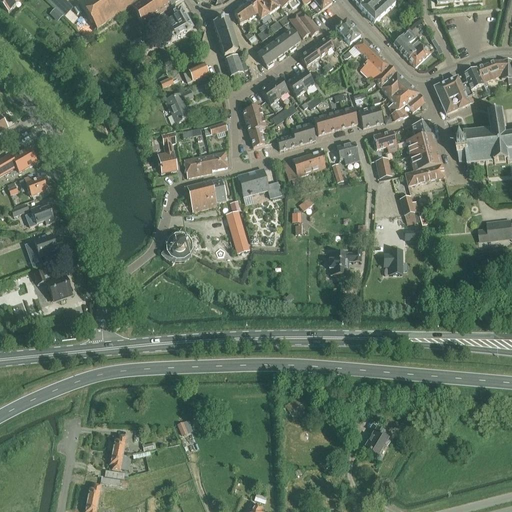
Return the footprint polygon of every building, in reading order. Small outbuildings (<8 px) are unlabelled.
[(20,0),(0,0),(0,8),(7,15),(19,2),(20,0)] [(126,12),(130,9),(142,0),(82,0),(77,4),(96,32),(126,12)] [(142,0),(130,9),(143,30),(155,22),(154,19),(161,15),(163,16),(185,2),(183,0),(142,0)] [(257,0),(256,1),(268,17),(279,10),(271,0),(257,0)] [(273,0),(281,11),(288,6),(283,0),(273,0)] [(293,0),(283,0),(288,6),(292,11),(299,7),(296,3),(293,0)] [(298,0),(298,1),(301,5),(304,9),(308,6),(312,2),(317,9),(314,11),(318,16),(321,13),(330,6),(324,0),(298,0)] [(350,0),(360,10),(370,0),(350,0)] [(370,0),(360,10),(374,25),(394,7),(387,0),(370,0)] [(250,8),(257,18),(260,23),(268,17),(256,1),(249,6),(250,8)] [(248,24),(257,18),(250,8),(249,6),(234,17),(239,28),(248,24)] [(55,10),(50,15),(54,19),(59,14),(55,10)] [(165,37),(170,45),(192,33),(180,12),(173,16),(171,14),(165,18),(163,16),(161,15),(154,19),(155,22),(157,25),(156,25),(163,38),(165,37)] [(311,40),(318,35),(304,16),(303,16),(301,13),(289,22),(286,18),(279,24),(283,30),(290,25),(302,42),(309,37),(311,40)] [(213,26),(224,60),(223,60),(224,63),(238,59),(237,56),(239,55),(227,20),(213,26)] [(345,23),(335,32),(349,48),(359,39),(345,23)] [(262,44),(270,38),(263,28),(258,31),(261,35),(257,38),(262,44)] [(294,49),(299,45),(291,33),(257,57),(267,71),(273,67),(272,65),(277,61),(278,63),(284,59),(283,57),(288,53),(290,55),(296,51),(294,49)] [(406,35),(394,47),(408,62),(416,54),(408,47),(409,46),(415,40),(414,39),(411,41),(406,35)] [(432,39),(429,41),(435,50),(438,48),(432,39)] [(313,51),(320,60),(333,51),(326,41),(313,51)] [(331,44),(336,51),(341,48),(336,41),(334,43),(331,44)] [(374,83),(389,68),(376,55),(362,42),(354,50),(344,59),(346,61),(352,56),(355,59),(360,56),(367,63),(363,67),(364,68),(360,73),(368,81),(370,79),(374,83)] [(416,54),(408,62),(415,70),(430,56),(417,42),(411,48),(409,46),(408,47),(416,54)] [(300,60),(306,70),(320,60),(313,51),(300,60)] [(224,63),(227,72),(230,80),(243,75),(242,74),(247,72),(245,65),(240,67),(238,59),(224,63)] [(476,71),(483,87),(484,89),(488,88),(486,84),(501,78),(501,81),(507,81),(508,86),(511,86),(511,63),(493,63),(476,71)] [(189,74),(184,77),(188,86),(193,83),(194,84),(208,77),(203,66),(188,73),(189,74)] [(389,68),(374,83),(374,84),(366,90),(367,92),(376,86),(379,90),(396,74),(389,68)] [(463,76),(466,84),(467,84),(471,92),(483,87),(476,71),(463,76)] [(295,80),(305,94),(315,87),(304,73),(295,80)] [(396,74),(379,90),(380,90),(388,100),(399,92),(403,97),(411,89),(396,74)] [(457,79),(445,84),(446,86),(445,87),(446,89),(447,88),(454,104),(456,103),(460,111),(469,107),(466,100),(460,87),(457,79)] [(171,80),(160,85),(163,91),(174,86),(171,80)] [(286,86),(297,100),(305,94),(295,80),(286,86)] [(269,88),(279,102),(288,95),(278,81),(269,88)] [(445,84),(433,90),(445,118),(460,111),(456,103),(454,104),(447,88),(446,89),(445,87),(446,86),(445,84)] [(466,84),(460,87),(466,100),(473,97),(471,92),(467,84),(466,84)] [(260,94),(264,99),(270,108),(279,102),(269,88),(260,94)] [(398,112),(403,121),(408,119),(402,110),(406,107),(419,96),(411,89),(403,97),(393,105),(398,112)] [(391,117),(394,123),(403,121),(398,112),(393,105),(403,97),(399,92),(388,100),(390,103),(386,107),(392,116),(391,117)] [(183,105),(192,101),(189,93),(180,97),(165,102),(175,126),(189,121),(183,105)] [(419,96),(406,107),(412,115),(421,108),(423,112),(425,111),(427,107),(419,96)] [(473,97),(466,100),(469,107),(475,104),(473,97)] [(243,114),(246,125),(262,120),(259,109),(243,114)] [(367,112),(372,129),(382,126),(377,109),(367,112)] [(343,113),(348,129),(357,126),(352,110),(343,113)] [(363,132),(372,129),(367,112),(358,115),(363,132)] [(333,116),(338,132),(348,129),(343,113),(333,116)] [(464,138),(456,140),(459,165),(467,164),(467,169),(469,169),(468,168),(475,167),(477,167),(477,168),(479,168),(478,167),(486,166),(486,167),(487,167),(487,166),(494,165),(495,166),(496,166),(496,165),(508,164),(508,165),(509,165),(509,163),(510,163),(511,163),(511,136),(507,137),(506,130),(507,130),(507,129),(506,129),(505,122),(506,122),(506,121),(504,121),(503,115),(504,114),(503,113),(502,114),(489,116),(488,115),(488,116),(488,117),(489,124),(488,124),(488,125),(490,125),(491,131),(483,132),(483,130),(481,130),(481,132),(474,133),(474,131),(472,131),(473,133),(464,134),(464,132),(463,133),(464,138)] [(324,118),(329,135),(338,132),(333,116),(324,118)] [(314,121),(319,138),(329,135),(324,118),(314,121)] [(383,120),(385,126),(392,124),(390,118),(383,120)] [(246,125),(249,135),(260,132),(265,130),(262,120),(246,125)] [(430,124),(411,129),(414,139),(415,142),(433,137),(430,124)] [(204,131),(205,137),(205,139),(212,138),(226,133),(224,126),(209,130),(208,131),(208,130),(204,131)] [(301,130),(306,146),(316,143),(311,127),(301,130)] [(291,133),(293,138),(296,149),(306,146),(301,130),(291,133)] [(192,140),(200,138),(199,132),(190,134),(192,140)] [(265,148),(265,147),(260,132),(249,135),(253,151),(265,148)] [(398,153),(393,135),(392,134),(373,139),(374,144),(373,144),(375,150),(376,150),(377,153),(387,150),(389,156),(398,153)] [(176,174),(172,154),(171,147),(175,146),(173,136),(161,138),(163,149),(165,156),(157,158),(161,177),(176,174)] [(415,142),(406,144),(410,160),(437,152),(433,137),(415,142)] [(280,153),(296,149),(293,138),(277,143),(280,153)] [(346,168),(360,164),(355,145),(337,151),(340,162),(344,161),(346,168)] [(437,152),(410,160),(414,175),(441,168),(437,152)] [(209,158),(212,173),(228,170),(225,155),(209,158)] [(327,171),(322,155),(284,167),(288,181),(296,179),(297,181),(327,171)] [(13,163),(0,170),(0,180),(2,184),(19,174),(22,180),(37,172),(33,166),(37,165),(32,156),(15,166),(13,163)] [(197,161),(200,178),(213,176),(212,173),(209,158),(197,161)] [(184,163),(187,181),(200,178),(197,161),(184,163)] [(376,164),(376,165),(377,170),(389,168),(388,162),(376,164)] [(336,167),(330,169),(337,189),(357,182),(355,176),(340,180),(336,167)] [(390,173),(389,168),(377,170),(378,176),(390,173)] [(405,177),(408,190),(445,181),(441,168),(414,175),(405,177)] [(378,176),(380,182),(392,179),(390,173),(378,176)] [(265,191),(261,175),(238,181),(243,201),(268,195),(270,203),(281,200),(277,188),(265,191)] [(31,200),(47,194),(42,181),(32,185),(30,181),(24,183),(19,185),(21,190),(26,188),(31,200)] [(187,191),(193,216),(216,210),(215,207),(226,205),(221,183),(187,191)] [(16,189),(8,192),(10,197),(18,195),(16,189)] [(308,200),(298,208),(303,214),(313,207),(308,200)] [(399,202),(402,217),(403,219),(417,215),(415,205),(410,206),(409,200),(399,202)] [(234,210),(231,211),(232,215),(240,213),(237,204),(233,205),(234,210)] [(14,220),(29,214),(26,208),(11,214),(14,220)] [(49,210),(48,211),(47,210),(46,210),(45,210),(44,210),(43,210),(43,211),(43,212),(43,213),(39,214),(37,211),(31,214),(36,228),(45,225),(46,228),(54,225),(49,210)] [(294,215),(292,215),(293,225),(298,225),(298,222),(301,222),(301,217),(298,217),(298,211),(294,211),(294,215)] [(237,215),(226,218),(237,256),(249,253),(237,215)] [(415,216),(405,219),(407,229),(418,226),(415,216)] [(511,226),(511,224),(488,227),(489,233),(480,234),(481,244),(511,241),(511,243),(511,226)] [(420,234),(404,234),(404,243),(420,243),(420,234)] [(161,256),(168,264),(172,268),(174,266),(176,263),(176,265),(184,265),(190,261),(193,254),(193,246),(189,240),(189,239),(185,237),(181,236),(177,235),(175,236),(172,237),(171,238),(169,239),(167,242),(166,243),(165,245),(168,248),(161,256)] [(36,252),(28,255),(33,270),(43,266),(40,260),(41,260),(56,254),(51,239),(34,245),(36,252)] [(390,257),(383,257),(383,269),(390,269),(390,277),(389,277),(389,278),(402,278),(401,273),(406,274),(406,266),(401,266),(401,253),(389,253),(389,254),(390,254),(390,257)] [(361,266),(361,257),(361,255),(354,255),(354,258),(332,258),(332,264),(331,264),(331,273),(332,273),(332,280),(348,280),(348,266),(354,266),(361,266)] [(53,305),(72,299),(65,278),(54,282),(53,277),(47,279),(45,274),(35,278),(38,288),(47,286),(53,305)] [(284,302),(287,306),(294,300),(290,296),(284,302)] [(293,419),(307,409),(300,398),(285,408),(293,419)] [(183,424),(177,427),(181,438),(188,436),(193,433),(188,422),(183,424)] [(377,458),(387,440),(382,437),(385,432),(378,428),(364,450),(377,458)] [(114,442),(112,454),(122,456),(125,439),(119,437),(118,442),(114,442)] [(154,444),(142,447),(143,453),(156,451),(154,444)] [(119,473),(119,471),(128,472),(130,462),(126,458),(122,457),(122,456),(112,454),(110,466),(113,467),(112,472),(119,473)] [(129,483),(129,481),(124,480),(128,480),(128,476),(125,476),(105,473),(104,479),(100,479),(99,486),(128,490),(129,483)] [(88,490),(86,503),(97,505),(99,492),(103,493),(103,490),(99,489),(100,487),(92,486),(92,491),(88,490)] [(265,506),(267,499),(256,496),(254,502),(265,506)] [(95,511),(97,505),(86,503),(84,511),(95,511)]
